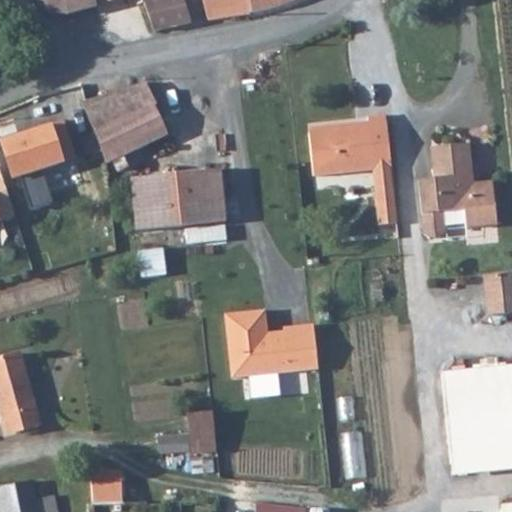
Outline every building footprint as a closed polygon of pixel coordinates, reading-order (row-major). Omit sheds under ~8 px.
[(37,0),(40,11),(45,11),(48,19),(67,21),(61,0),(37,0)] [(61,0),(67,21),(99,11),(95,0),(61,0)] [(95,0),(99,11),(129,0),(95,0)] [(132,0),(137,10),(145,7),(158,3),(157,0),(132,0)] [(182,0),(166,0),(158,3),(145,7),(155,36),(191,27),(182,0)] [(202,0),(209,24),(253,18),(249,0),(202,0)] [(249,0),(253,18),(306,0),(249,0)] [(32,121),(83,106),(78,89),(26,105),(32,121)] [(103,155),(109,168),(166,140),(146,89),(84,110),(96,138),(103,155)] [(74,164),(61,126),(1,147),(13,184),(74,164)] [(348,142),(309,146),(313,184),(392,176),(386,126),(369,127),(369,133),(347,135),(348,142)] [(308,140),(309,146),(348,142),(347,135),(308,140)] [(103,155),(96,138),(81,145),(87,162),(103,155)] [(480,187),(476,187),(473,148),(436,152),(439,181),(422,183),(425,215),(446,213),(466,211),(468,230),(484,228),(480,187)] [(226,225),(221,173),(131,181),(136,233),(226,225)] [(480,187),(484,228),(499,226),(495,185),(480,187)] [(0,222),(9,219),(0,191),(0,222)] [(446,213),(425,215),(427,235),(433,239),(444,238),(448,233),(446,213)] [(156,249),(134,252),(137,277),(160,274),(156,249)] [(511,315),(511,274),(486,278),(490,318),(511,315)] [(218,317),(225,380),(311,370),(307,326),(263,331),(261,312),(218,317)] [(22,358),(0,362),(0,404),(5,422),(11,420),(15,436),(39,430),(22,358)] [(511,367),(433,374),(442,478),(511,473),(511,367)] [(152,457),(210,450),(205,411),(178,415),(180,434),(150,437),(152,457)] [(122,506),(124,506),(123,475),(91,476),(93,507),(122,506)] [(57,511),(51,481),(32,485),(37,511),(57,511)] [(37,511),(32,485),(0,490),(0,501),(2,511),(37,511)]
